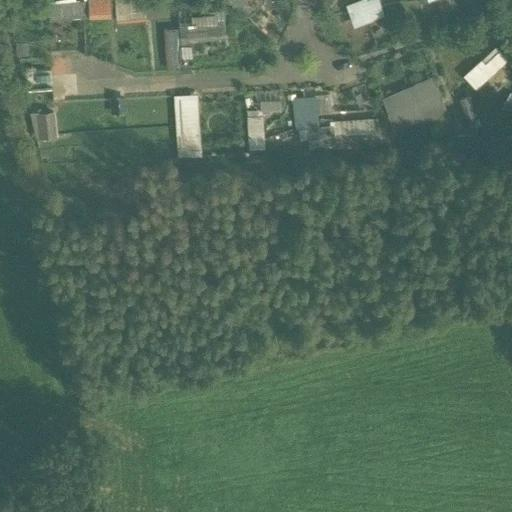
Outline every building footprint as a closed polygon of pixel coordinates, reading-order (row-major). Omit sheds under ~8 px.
[(115,15),(113,0),(89,0),(90,17),(115,15)] [(171,12),(170,0),(146,0),(148,14),(171,12)] [(354,23),(387,16),(383,0),(353,0),(349,1),(354,23)] [(183,47),(229,44),(227,13),(181,16),(183,47)] [(499,45),(467,75),(479,88),(511,58),(499,45)] [(384,92),(393,125),(448,111),(439,77),(384,92)] [(177,154),(204,152),(201,91),(174,92),(177,154)] [(310,130),(311,148),(383,144),(382,116),(321,119),(319,93),(295,95),(297,131),(310,130)] [(36,136),(59,135),(58,108),(34,109),(36,136)] [(250,114),(251,146),(267,146),(266,114),(250,114)]
